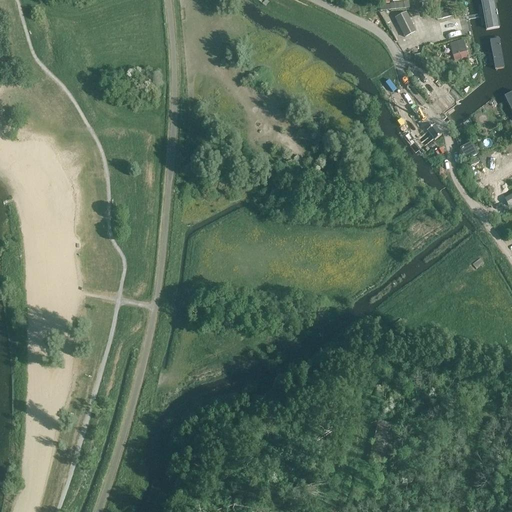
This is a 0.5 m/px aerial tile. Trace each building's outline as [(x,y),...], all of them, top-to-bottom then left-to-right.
[(495,0),(479,0),(485,33),(501,30),(495,0)] [(409,8),(408,2),(389,4),(389,5),(379,6),(379,11),(409,8)] [(416,34),(407,13),(395,18),(404,39),(416,34)] [(464,41),(449,45),(454,62),(468,59),(464,41)] [(499,41),(488,43),(494,73),(505,71),(499,41)] [(428,131),(435,139),(435,140),(442,135),(441,135),(434,126),(434,125),(427,131),(428,131)] [(471,143),(460,149),(466,160),(477,154),(471,143)] [(484,267),(482,265),(484,264),(480,259),(472,264),(476,270),(480,266),(482,269),(484,267)] [(404,328),(402,326),(403,325),(400,320),(392,325),(395,330),(400,327),(402,330),(404,328)] [(502,423),(511,425),(511,383),(511,389),(508,399),(506,409),(504,418),(502,423)] [(319,401),(317,399),(318,398),(313,393),(307,400),(311,405),(315,401),(317,403),(319,401)] [(227,432),(228,431),(230,433),(232,432),(230,430),(235,426),(231,421),(223,427),(227,432)] [(369,463),(389,468),(398,428),(378,423),(377,429),(375,439),(374,444),(372,449),(370,458),(369,463)] [(412,465),(414,464),(416,466),(417,464),(415,462),(423,455),(425,458),(427,456),(425,454),(427,452),(420,444),(405,457),(412,465)] [(381,485),(371,496),(381,505),(383,503),(381,501),(387,493),(390,496),(391,494),(381,485)] [(316,496),(317,491),(298,486),(293,505),(312,510),(314,505),(316,496)] [(201,505),(198,504),(199,503),(193,500),(188,508),(194,511),(197,506),(199,507),(201,505)]
